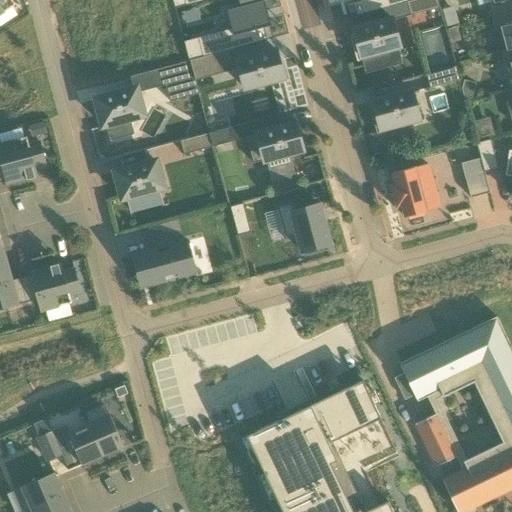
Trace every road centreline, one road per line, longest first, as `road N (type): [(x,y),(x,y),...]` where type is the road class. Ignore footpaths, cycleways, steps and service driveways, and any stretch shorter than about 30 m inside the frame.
road 1 (residential): [(39,0),(132,341)]
road 2 (residential): [(301,0),(378,273)]
road 3 (residential): [(378,273),(132,341)]
road 4 (residential): [(511,242),(378,273)]
